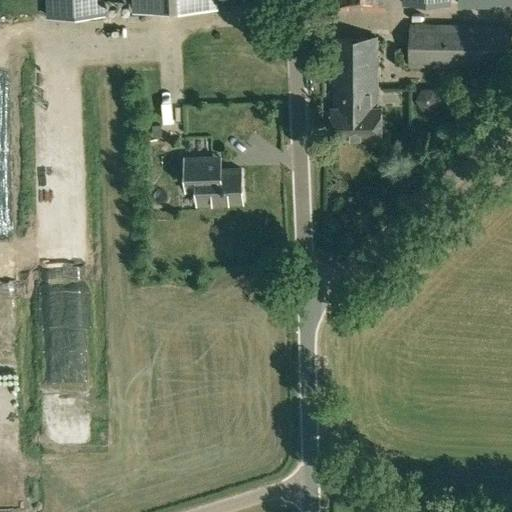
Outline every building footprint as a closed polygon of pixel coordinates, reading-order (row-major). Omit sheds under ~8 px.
[(48,0),(50,16),(105,13),(104,0),(48,0)] [(134,0),(135,13),(218,9),(217,0),(134,0)] [(337,0),(337,9),(390,9),(389,0),(337,0)] [(511,68),(511,45),(511,26),(411,24),(410,66),(511,68)] [(332,137),(382,137),(382,108),(379,108),(378,38),(334,38),(335,108),(332,108),(332,137)] [(59,113),(60,97),(43,97),(42,113),(59,113)] [(160,125),(152,125),(152,135),(161,135),(160,125)] [(243,200),(241,168),(213,170),(212,157),(186,158),(187,190),(198,189),(198,202),(243,200)] [(15,293),(0,293),(0,305),(15,305),(15,293)] [(0,341),(10,340),(6,309),(0,309),(0,341)] [(0,419),(16,420),(17,399),(0,398),(0,419)]
